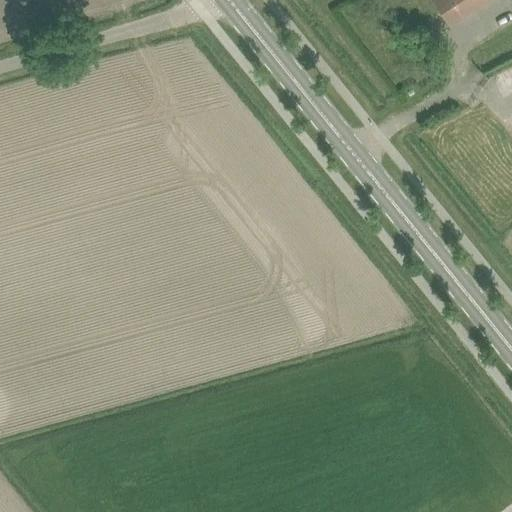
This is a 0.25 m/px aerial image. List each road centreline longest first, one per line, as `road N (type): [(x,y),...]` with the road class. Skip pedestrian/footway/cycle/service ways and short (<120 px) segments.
road 1 (secondary): [(511,337),(228,0)]
road 2 (unclassified): [(0,63),(213,0)]
